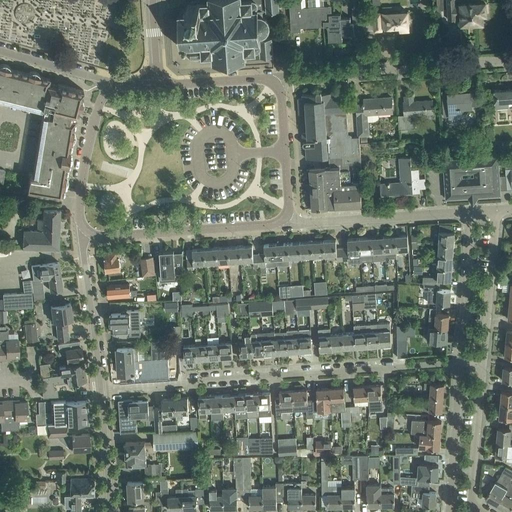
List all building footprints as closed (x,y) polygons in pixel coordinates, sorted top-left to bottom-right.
[(196,0),(197,1),(190,1),(190,2),(187,2),(187,5),(186,6),(185,7),(185,9),(184,9),(183,9),(181,10),(181,11),(180,11),(180,12),(179,13),(179,14),(178,14),(180,47),(183,47),(183,49),(184,50),(186,50),(186,51),(186,52),(187,53),(187,54),(188,54),(188,55),(189,56),(191,56),(192,56),(192,57),(194,57),(194,59),(201,58),(201,62),(213,61),(226,60),(226,62),(233,62),(233,60),(246,59),(246,53),(260,52),(260,56),(273,55),(272,37),(264,38),(263,35),(268,32),(269,24),(267,19),(262,16),(262,11),(279,10),(278,0),(196,0)] [(302,8),(301,0),(288,0),(291,32),(301,31),(301,25),(323,23),(324,23),(323,20),(329,20),(329,14),(331,14),(330,6),(302,8)] [(446,0),(448,20),(456,19),(456,15),(461,14),(462,24),(482,22),(482,14),(485,14),(485,3),(455,5),(454,0),(446,0)] [(364,6),(352,7),(353,20),(364,20),(364,6)] [(383,9),(383,12),(374,13),(375,31),(382,30),(382,26),(384,26),(384,27),(400,26),(400,30),(408,29),(407,11),(391,12),(391,8),(383,9)] [(350,17),(341,18),(341,13),(331,14),(329,14),(329,20),(323,20),(324,23),(323,23),(324,26),(327,26),(327,27),(328,27),(329,40),(337,39),(337,40),(342,40),(342,34),(354,33),(354,23),(351,23),(350,17)] [(51,112),(57,86),(48,84),(49,78),(40,75),(39,75),(39,74),(38,73),(38,72),(37,72),(35,71),(34,71),(33,71),(32,71),(31,71),(30,71),(29,71),(29,73),(28,72),(28,73),(10,68),(9,68),(9,66),(9,65),(8,65),(6,64),(5,64),(4,63),(2,63),(1,64),(0,63),(0,98),(44,110),(51,112)] [(58,83),(57,86),(51,112),(44,110),(43,115),(72,120),(73,114),(77,115),(83,90),(58,83)] [(511,88),(494,90),(494,91),(493,92),(493,94),(494,95),(494,102),(495,108),(509,107),(509,101),(511,100),(511,88)] [(471,97),(470,91),(456,92),(456,89),(442,90),(444,116),(461,115),(461,106),(479,105),(478,97),(471,97)] [(349,133),(346,92),(334,93),(334,92),(322,93),(322,92),(321,92),(321,91),(320,90),(319,90),(318,90),(318,91),(317,91),(317,92),(316,92),(316,93),(302,94),(303,97),(300,98),(301,114),(306,113),(308,140),(305,140),(304,141),(303,142),(303,143),(303,144),(303,145),(304,145),(305,146),(306,146),(306,158),(329,157),(342,156),(343,164),(348,163),(362,162),(360,136),(352,136),(351,135),(350,134),(350,133),(349,133)] [(433,112),(432,100),(413,101),(413,95),(405,96),(405,102),(403,102),(404,114),(415,113),(433,112)] [(393,112),(392,97),(364,99),(364,104),(356,104),(358,135),(369,134),(368,114),(393,112)] [(416,127),(415,113),(404,114),(398,114),(399,129),(416,127)] [(74,120),(72,120),(43,115),(40,131),(72,136),(73,130),(74,120)] [(71,142),(72,136),(40,131),(38,145),(69,151),(71,142)] [(67,166),(70,152),(70,151),(69,151),(38,145),(35,161),(67,166)] [(350,185),(348,163),(343,164),(342,156),(329,157),(329,167),(310,168),(311,182),(308,182),(308,188),(311,188),(312,208),(336,207),(336,209),(342,209),(342,206),(362,205),(361,184),(350,185)] [(418,169),(411,169),(409,156),(398,156),(401,180),(380,182),(381,195),(413,193),(413,192),(420,191),(419,176),(418,169)] [(505,167),(504,156),(470,158),(473,197),(478,197),(480,194),(487,194),(487,195),(500,194),(500,188),(507,188),(506,177),(500,178),(499,168),(505,167)] [(473,197),(470,158),(444,159),(444,171),(446,171),(447,186),(445,186),(446,198),(459,197),(459,196),(466,195),(468,197),(473,197)] [(65,175),(67,166),(35,161),(33,175),(62,180),(65,181),(66,175),(65,175)] [(64,187),(65,181),(62,180),(33,175),(29,174),(27,191),(61,196),(62,196),(63,187),(64,187)] [(23,230),(22,249),(54,250),(55,250),(58,250),(60,210),(43,209),(43,219),(38,219),(37,230),(23,230)] [(440,224),(439,231),(439,243),(454,244),(455,232),(450,231),(450,224),(440,224)] [(420,233),(411,234),(412,242),(417,242),(421,242),(420,233)] [(408,234),(395,235),(396,251),(409,250),(408,234)] [(397,257),(396,251),(395,235),(383,236),(384,251),(385,251),(385,257),(397,257)] [(373,252),(371,236),(368,236),(368,237),(360,238),(361,253),(362,260),(373,260),(373,252)] [(384,251),(383,236),(375,237),(375,236),(371,236),(373,252),(384,251)] [(361,253),(360,238),(347,238),(348,247),(342,247),(343,260),(349,260),(349,254),(361,253)] [(343,260),(342,247),(336,248),(336,239),(324,240),(325,256),(336,255),(337,261),(343,260)] [(325,256),(324,240),(311,241),(312,256),(325,256)] [(312,256),(311,241),(300,242),(301,257),(312,256)] [(289,265),(289,258),(288,242),(275,243),(277,266),(289,265)] [(301,257),(300,242),(288,242),(289,258),(301,257)] [(277,266),(275,243),(264,244),(265,253),(258,253),(260,267),(260,272),(266,272),(266,267),(277,266)] [(453,256),(454,244),(439,243),(438,254),(453,256)] [(260,267),(258,253),(253,253),(252,245),(240,246),(242,261),(252,260),(253,268),(260,267)] [(143,254),(142,246),(133,247),(134,255),(143,254)] [(230,262),(228,246),(216,247),(218,263),(230,262)] [(242,261),(240,246),(228,246),(230,262),(242,261)] [(218,263),(216,247),(204,248),(206,264),(218,263)] [(206,264),(204,248),(192,249),(193,257),(187,258),(188,271),(194,271),(194,264),(206,264)] [(118,249),(104,251),(106,271),(121,270),(118,249)] [(161,271),(159,271),(160,281),(182,280),(183,252),(183,250),(182,252),(174,253),(174,250),(163,251),(160,251),(160,255),(161,271)] [(452,268),(453,256),(438,254),(437,266),(452,268)] [(153,257),(141,258),(143,275),(155,274),(153,257)] [(37,265),(31,265),(33,280),(42,279),(48,278),(60,276),(59,262),(37,264),(37,265)] [(451,280),(452,268),(437,266),(436,276),(421,276),(421,283),(440,284),(440,279),(451,280)] [(62,289),(60,276),(48,278),(50,290),(62,289)] [(44,299),(42,279),(33,280),(31,280),(34,300),(44,299)] [(130,283),(108,285),(108,297),(143,294),(142,289),(130,290),(130,283)] [(439,289),(440,284),(421,283),(422,283),(421,290),(426,290),(426,296),(435,296),(434,303),(450,304),(451,290),(439,289)] [(3,293),(4,308),(32,307),(31,291),(3,293)] [(328,301),(328,296),(313,297),(313,301),(317,307),(329,306),(328,301)] [(311,297),(296,298),(296,303),(296,308),(309,308),(311,301),(311,297)] [(296,308),(296,303),(296,298),(284,299),(284,304),(285,309),(296,308)] [(280,305),(284,304),(284,299),(273,300),(273,305),(273,309),(280,309),(280,305)] [(260,301),(255,301),(248,302),(249,307),(249,314),(250,316),(261,315),(260,301)] [(177,302),(166,302),(166,310),(178,310),(177,302)] [(249,314),(249,307),(248,302),(237,303),(238,314),(249,314)] [(72,318),(70,303),(51,305),(53,321),(56,320),(56,325),(67,323),(66,319),(72,318)] [(228,303),(217,304),(217,309),(217,316),(229,315),(228,303)] [(448,328),(449,314),(437,313),(437,308),(424,307),(424,314),(429,315),(428,326),(435,327),(448,328)] [(140,309),(127,310),(127,313),(110,313),(110,324),(112,324),(112,332),(130,332),(131,334),(141,334),(140,309)] [(56,325),(58,339),(69,337),(67,323),(56,325)] [(379,345),(378,330),(378,323),(366,324),(366,331),(368,346),(379,345)] [(447,342),(448,328),(435,327),(428,326),(428,334),(427,340),(447,342)] [(332,349),(331,334),(330,327),(318,328),(320,350),(332,349)] [(414,327),(397,327),(398,338),(414,337),(414,327)] [(286,330),(287,337),(288,352),(297,352),(300,352),(299,336),(298,329),(286,330)] [(390,329),(378,330),(379,345),(392,344),(390,329)] [(8,330),(0,330),(0,345),(1,360),(7,360),(7,357),(19,357),(18,339),(8,340),(8,330)] [(277,353),(275,331),(275,330),(271,330),(271,331),(263,332),(263,339),(264,354),(277,353)] [(288,352),(287,337),(281,337),(281,331),(275,331),(277,353),(288,352)] [(368,346),(366,331),(354,332),(356,347),(368,346)] [(356,347),(354,332),(343,333),(344,348),(356,347)] [(344,348),(343,333),(331,334),(332,349),(344,348)] [(253,356),(251,340),(251,334),(239,335),(240,356),(249,355),(249,356),(253,356)] [(311,335),(299,336),(300,352),(304,352),(304,351),(312,351),(311,335)] [(264,354),(263,339),(251,340),(253,356),(260,355),(264,354)] [(81,346),(80,346),(80,340),(58,343),(59,354),(66,353),(67,361),(73,360),(83,359),(81,346)] [(164,358),(164,348),(179,348),(179,340),(151,341),(151,348),(152,359),(164,358)] [(232,341),(220,342),(221,358),(233,357),(232,341)] [(221,358),(220,342),(208,343),(209,359),(221,358)] [(209,359),(208,343),(196,344),(197,359),(209,359)] [(197,359),(196,344),(184,345),(185,360),(197,359)] [(138,347),(117,348),(118,361),(138,360),(138,347)] [(152,359),(138,360),(118,361),(119,374),(134,373),(135,378),(181,375),(181,371),(180,357),(164,358),(152,359)] [(49,376),(48,362),(39,363),(41,377),(45,376),(45,377),(49,376)] [(84,362),(74,364),(65,365),(59,366),(60,375),(66,374),(67,375),(73,374),(73,373),(75,373),(75,371),(85,370),(84,362)] [(511,366),(504,366),(502,380),(511,381),(511,366)] [(86,381),(85,370),(75,371),(75,373),(73,373),(73,374),(67,375),(66,374),(60,375),(49,376),(45,377),(45,376),(41,377),(43,396),(58,395),(57,388),(54,388),(53,382),(67,380),(67,384),(86,381)] [(424,388),(430,389),(430,396),(443,397),(444,383),(424,382),(424,388)] [(381,384),(368,385),(369,398),(382,397),(381,384)] [(369,404),(369,398),(368,385),(354,386),(355,405),(349,406),(349,412),(352,412),(360,411),(359,405),(369,404)] [(349,412),(349,406),(345,406),(344,387),(330,388),(332,409),(342,408),(342,413),(344,413),(345,423),(351,422),(352,412),(349,412)] [(332,409),(330,388),(317,388),(317,400),(313,400),(313,408),(313,411),(318,410),(332,409)] [(308,403),(307,389),(293,390),(294,403),(308,403)] [(294,410),(294,403),(293,390),(279,391),(280,397),(275,398),(277,417),(281,417),(281,411),(294,410)] [(511,391),(502,390),(500,404),(511,405),(511,391)] [(259,408),(258,392),(246,393),(247,408),(248,416),(259,416),(259,408)] [(270,392),(258,392),(259,408),(271,407),(270,392)] [(247,408),(246,393),(234,394),(235,409),(247,408)] [(223,410),(222,394),(210,395),(211,411),(223,410)] [(235,409),(234,394),(222,394),(223,410),(235,409)] [(211,411),(210,395),(198,396),(200,418),(207,417),(207,411),(211,411)] [(442,411),(443,397),(430,396),(429,402),(423,402),(423,409),(429,409),(429,410),(442,411)] [(189,419),(188,397),(174,398),(176,414),(176,420),(189,419)] [(176,414),(174,398),(162,399),(162,405),(154,406),(156,431),(163,431),(162,418),(164,418),(163,414),(176,414)] [(88,422),(87,400),(65,401),(65,399),(51,400),(52,424),(66,423),(88,422)] [(149,414),(148,400),(132,401),(132,399),(118,400),(120,423),(121,433),(138,432),(137,422),(131,422),(131,415),(149,414)] [(10,430),(8,400),(2,400),(2,403),(0,402),(0,420),(1,420),(1,430),(10,430)] [(15,400),(8,400),(10,430),(18,429),(18,420),(28,419),(27,401),(15,402),(15,400)] [(37,420),(36,420),(36,425),(45,424),(44,403),(38,404),(39,413),(39,420),(37,420)] [(511,405),(500,404),(499,417),(511,418),(511,405)] [(395,412),(388,411),(386,429),(394,429),(395,412)] [(440,435),(441,421),(412,419),(411,432),(420,433),(421,433),(440,435)] [(67,434),(66,423),(52,424),(47,424),(47,436),(58,436),(58,438),(70,448),(73,448),(73,449),(89,448),(89,433),(67,434)] [(510,442),(511,435),(511,434),(511,423),(510,423),(509,428),(498,427),(497,441),(510,442)] [(198,430),(154,433),(155,449),(198,446),(198,430)] [(440,435),(421,433),(420,433),(419,447),(426,447),(439,448),(440,435)] [(145,441),(125,442),(127,464),(146,463),(145,441)] [(331,451),(331,441),(316,441),(316,451),(331,451)] [(511,442),(510,443),(510,442),(497,441),(496,455),(507,456),(507,460),(511,460),(511,442)] [(296,442),(277,443),(278,452),(297,451),(296,442)] [(62,449),(49,450),(49,458),(63,457),(62,449)] [(368,454),(360,455),(361,479),(369,478),(368,454)] [(251,455),(243,456),(243,488),(249,488),(249,487),(251,487),(251,462),(251,455)] [(361,479),(360,455),(352,455),(353,479),(361,479)] [(243,456),(234,456),(234,459),(234,476),(236,476),(236,487),(237,487),(237,488),(243,488),(243,456)] [(341,506),(341,485),(328,485),(328,459),(321,459),(322,494),(328,494),(328,506),(341,506)] [(425,464),(419,464),(418,484),(430,485),(430,478),(437,479),(438,465),(425,464)] [(497,505),(511,479),(511,469),(506,466),(493,487),(492,486),(485,498),(497,505)] [(223,508),(223,494),(217,494),(216,488),(210,489),(210,487),(211,487),(211,471),(203,471),(203,487),(207,487),(207,502),(210,502),(210,508),(223,508)] [(66,472),(57,472),(57,479),(59,479),(59,481),(66,481),(66,472)] [(91,482),(91,478),(71,479),(72,496),(67,496),(67,497),(66,499),(66,501),(66,504),(68,505),(68,507),(72,507),(72,511),(82,511),(81,495),(95,495),(95,482),(91,482)] [(511,479),(497,505),(509,511),(511,506),(511,479)] [(143,480),(127,481),(129,501),(135,500),(135,499),(152,498),(151,490),(144,491),(143,480)] [(302,493),(302,486),(302,480),(282,481),(283,495),(283,500),(289,500),(289,507),(302,507),(302,493)] [(283,495),(282,481),(275,481),(275,484),(262,484),(262,487),(262,494),(263,507),(277,507),(277,495),(283,495)] [(436,492),(429,491),(430,485),(418,484),(412,483),(411,497),(423,498),(422,505),(435,506),(436,492)] [(381,505),(381,492),(381,487),(381,484),(367,484),(367,506),(381,505)] [(355,506),(355,492),(355,485),(341,485),(341,506),(355,506)] [(381,487),(381,492),(381,505),(395,505),(394,492),(394,486),(381,487)] [(237,508),(237,499),(237,488),(237,487),(236,487),(223,487),(223,494),(223,508),(237,508)] [(262,487),(251,487),(249,487),(249,488),(249,507),(263,507),(262,494),(262,487)] [(183,509),(181,488),(176,488),(176,495),(168,496),(167,488),(160,489),(160,491),(161,498),(161,504),(162,505),(169,505),(169,510),(183,509)] [(188,488),(181,488),(183,509),(190,509),(190,511),(196,511),(195,509),(197,508),(197,503),(204,503),(203,488),(196,489),(196,494),(188,494),(188,488)] [(21,493),(10,494),(10,509),(21,509),(21,493)] [(316,493),(302,493),(302,507),(316,506),(316,493)] [(153,510),(152,498),(135,499),(135,500),(135,505),(129,506),(129,511),(146,511),(146,510),(153,510)]
